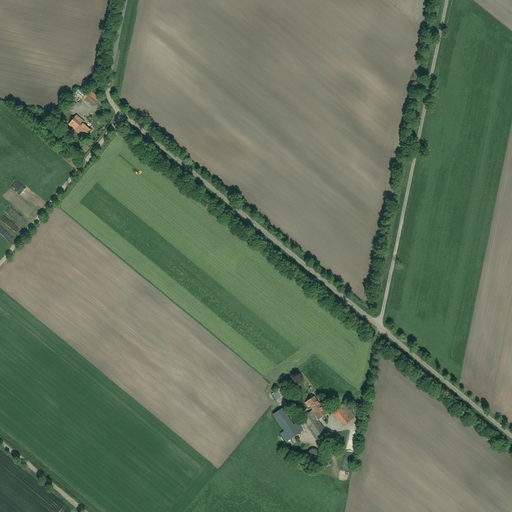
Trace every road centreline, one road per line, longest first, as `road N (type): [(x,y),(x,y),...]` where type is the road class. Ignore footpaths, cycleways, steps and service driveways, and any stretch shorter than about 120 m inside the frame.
road 1 (unclassified): [(380,326),(122,115)]
road 2 (unclassified): [(380,326),(447,0)]
road 3 (unclassified): [(122,115),(0,270)]
road 4 (unclassified): [(511,436),(380,326)]
road 5 (unclassified): [(126,0),(108,86),(122,115)]
